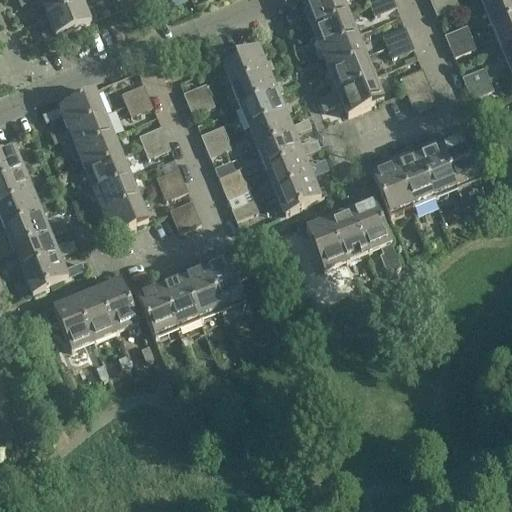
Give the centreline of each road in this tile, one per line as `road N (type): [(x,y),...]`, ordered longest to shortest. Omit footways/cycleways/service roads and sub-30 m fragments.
road 1 (residential): [(109,270),(215,234),(137,51)]
road 2 (residential): [(358,157),(437,122),(454,99),(417,0)]
road 3 (residential): [(0,110),(137,51)]
